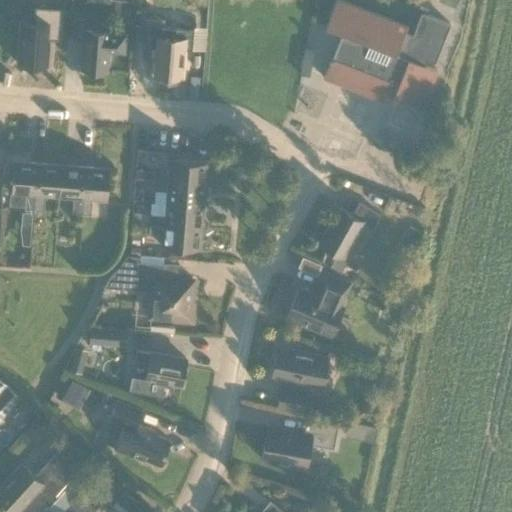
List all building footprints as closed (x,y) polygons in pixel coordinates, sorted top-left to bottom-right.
[(408,24),(346,0),(335,0),(326,26),(342,32),(333,56),(332,55),(324,76),(380,98),(382,92),(422,107),(437,69),(425,64),(427,58),(434,61),(450,22),(422,10),(413,33),(406,30),(408,24)] [(429,0),(420,0),(418,8),(422,9),(425,11),(429,0)] [(35,5),(34,21),(21,19),(17,62),(46,64),(48,38),(61,39),(63,7),(35,5)] [(192,48),(194,28),(161,26),(162,14),(147,12),(143,56),(157,57),(156,73),(184,76),(186,48),(192,48)] [(71,39),(83,40),(85,28),(85,17),(73,16),(71,39)] [(110,30),(85,28),(83,40),(81,67),(107,69),(109,50),(124,51),(126,32),(110,31),(110,30)] [(426,120),(436,124),(440,114),(430,110),(426,120)] [(154,169),(153,179),(205,183),(207,161),(170,158),(169,170),(154,169)] [(25,208),(34,209),(38,162),(14,160),(12,191),(11,191),(10,203),(25,204),(25,208)] [(62,163),(38,162),(34,209),(44,210),(45,194),(59,195),(62,163)] [(72,212),(82,213),(85,165),(62,163),(59,195),(73,196),(72,212)] [(154,169),(154,165),(136,163),(135,178),(142,178),(153,179),(154,169)] [(85,165),(82,213),(91,213),(92,198),(107,199),(109,167),(85,165)] [(152,189),(153,179),(142,178),(141,188),(152,189)] [(204,205),(205,183),(153,179),(152,189),(167,190),(166,202),(204,205)] [(150,212),(149,222),(202,226),(204,205),(166,202),(151,200),(150,212)] [(320,242),(343,255),(362,221),(372,226),(380,213),(359,201),(352,213),(340,206),(320,242)] [(23,210),(21,226),(31,227),(32,211),(23,210)] [(202,226),(149,222),(132,220),(132,229),(149,230),(149,232),(164,233),(163,245),(200,248),(202,226)] [(151,315),(174,317),(174,319),(193,321),(194,302),(192,302),(194,278),(162,276),(164,262),(139,260),(140,255),(126,254),(119,265),(109,274),(103,285),(153,289),(151,315)] [(342,272),(345,265),(335,259),(332,266),(342,272)] [(286,315),(330,334),(343,305),(340,304),(350,282),(324,271),(315,293),(299,286),(286,315)] [(89,343),(126,346),(127,328),(90,325),(89,343)] [(281,385),(277,405),(309,411),(313,391),(309,391),(310,383),(322,385),(328,355),(277,345),(271,375),(285,378),(284,386),(281,385)] [(137,348),(135,359),(149,361),(146,377),(181,383),(186,357),(151,350),(151,351),(137,348)] [(84,361),(72,357),(68,369),(81,373),(84,361)] [(78,407),(89,388),(65,375),(55,394),(78,407)] [(0,417),(20,396),(0,377),(0,417)] [(124,422),(114,446),(143,458),(144,456),(160,462),(169,438),(154,432),(155,430),(137,422),(143,408),(117,398),(109,416),(124,422)] [(267,426),(261,458),(305,466),(310,443),(333,447),(338,425),(307,419),(304,433),(267,426)] [(349,420),(346,434),(360,436),(362,422),(349,420)] [(21,462),(0,485),(0,500),(12,511),(16,511),(39,487),(51,498),(82,464),(62,445),(35,474),(21,462)] [(67,502),(79,511),(92,511),(104,498),(85,482),(67,502)] [(130,511),(137,511),(143,505),(123,490),(116,501),(130,511)] [(285,511),(270,500),(259,511),(285,511)] [(307,511),(334,511),(336,510),(312,501),(307,511)]
